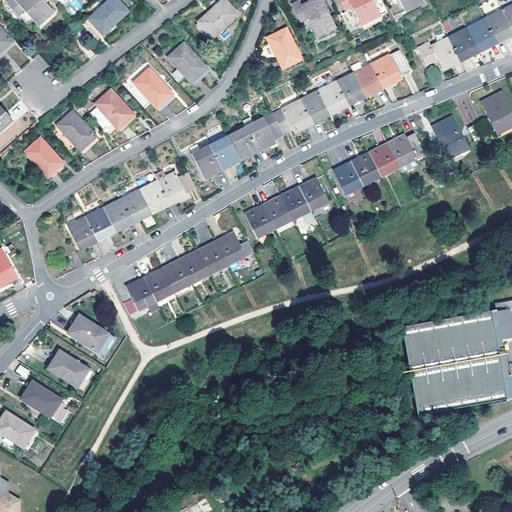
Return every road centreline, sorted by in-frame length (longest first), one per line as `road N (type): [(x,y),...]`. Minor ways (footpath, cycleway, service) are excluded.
road 1 (residential): [(50,298),(296,160),(511,68)]
road 2 (residential): [(267,0),(245,57),(215,99),(30,219)]
road 3 (residential): [(35,81),(41,94),(59,94),(188,0)]
road 4 (tertiary): [(363,511),(511,423)]
